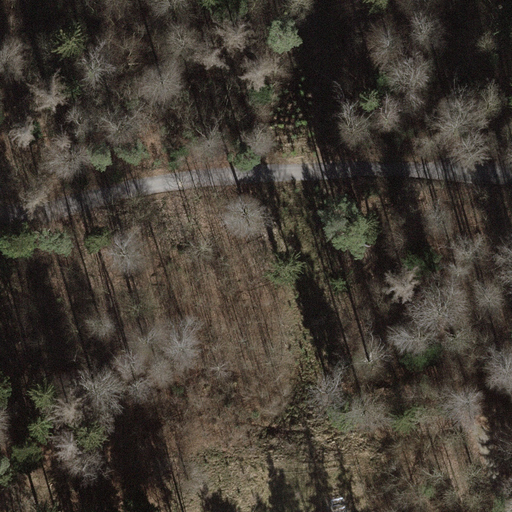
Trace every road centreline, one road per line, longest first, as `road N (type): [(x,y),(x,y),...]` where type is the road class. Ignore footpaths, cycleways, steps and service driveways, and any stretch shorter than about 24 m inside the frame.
road 1 (track): [(0,213),(184,179),(377,170),(511,175)]
road 2 (track): [(508,511),(470,423),(331,436)]
